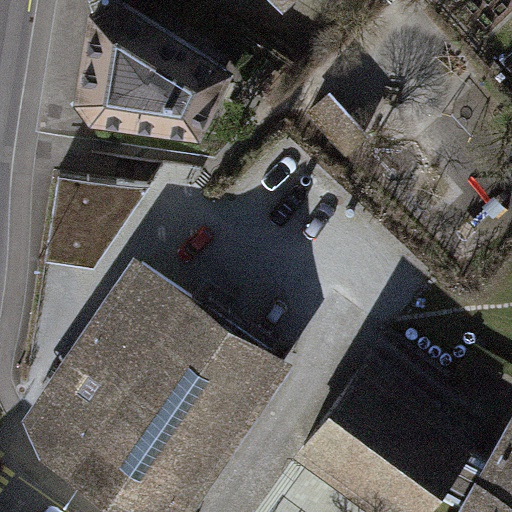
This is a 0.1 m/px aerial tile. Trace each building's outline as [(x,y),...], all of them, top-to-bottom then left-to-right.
[(106,0),(88,132),(203,148),(234,82),(106,0)] [(267,0),(282,16),(299,0),(267,0)] [(153,194),(61,182),(48,274),(97,279),(153,194)] [(143,260),(33,420),(47,453),(130,511),(162,511),(272,349),(159,271),(143,260)] [(511,511),(511,426),(494,458),(465,443),(361,365),(340,394),(304,444),(396,511),(511,511)]
